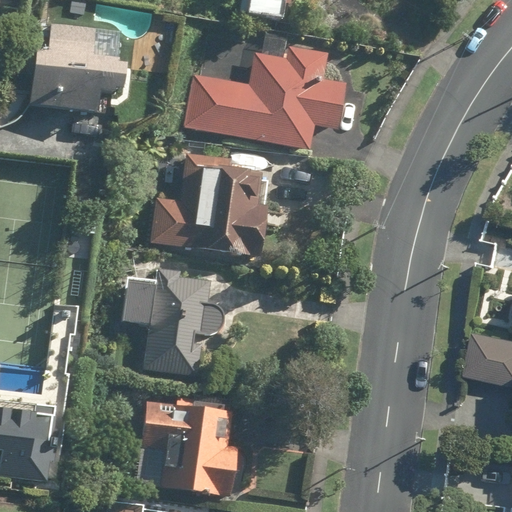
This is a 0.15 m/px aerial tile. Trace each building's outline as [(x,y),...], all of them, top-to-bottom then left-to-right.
[(93,29),(95,0),(43,0),(35,105),(106,111),(107,95),(120,96),(121,88),(133,89),(135,59),(125,59),(127,32),(93,29)] [(247,0),(246,14),(290,20),(292,0),(247,0)] [(197,76),(187,128),(314,151),(319,125),(342,129),(350,88),(326,84),(331,58),(289,50),(288,59),(259,54),(253,86),(197,76)] [(264,209),(267,175),(192,168),(189,202),(159,200),(154,246),(268,257),(273,209),(264,209)] [(128,322),(149,323),(146,371),(203,374),(205,336),(225,337),(226,308),(214,308),(215,281),(185,279),(185,272),(130,269),(128,322)] [(511,337),(475,331),(467,375),(511,383),(511,337)] [(0,476),(7,477),(10,441),(22,442),(19,478),(46,480),(49,443),(60,444),(64,398),(0,392),(0,476)] [(232,447),(235,401),(180,398),(180,404),(151,402),(148,445),(172,447),(170,468),(176,469),(175,489),(217,491),(239,493),(242,447),(232,447)]
